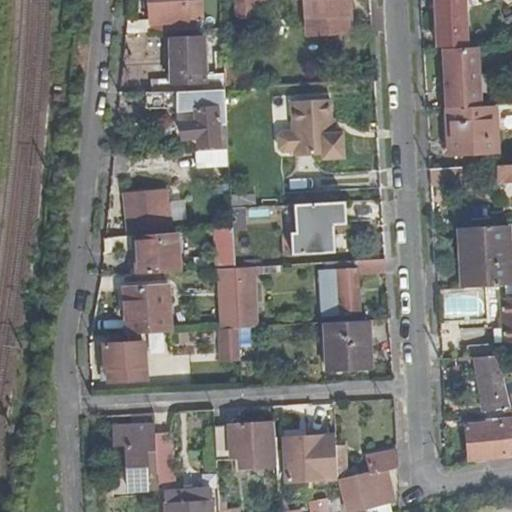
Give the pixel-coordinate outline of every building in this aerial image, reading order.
[(186,32),(183,0),(146,0),(148,34),(186,32)] [(237,0),(238,17),(252,17),(251,0),(237,0)] [(352,0),(306,0),(308,34),(354,32),(352,0)] [(463,5),(463,0),(435,0),(438,36),(457,36),(456,5),(463,5)] [(499,7),(496,0),(482,0),(485,11),(499,7)] [(485,31),(484,45),(511,43),(511,38),(509,30),(485,31)] [(151,79),(151,92),(226,88),(225,74),(218,74),(200,74),(199,37),(168,38),(169,77),(151,79)] [(478,45),(442,48),(446,107),(447,107),(482,105),(478,45)] [(496,104),(511,103),(511,83),(496,90),(496,104)] [(228,126),(226,88),(151,92),(139,92),(139,107),(177,105),(178,112),(196,112),(196,120),(181,120),(181,136),(197,135),(198,147),(223,146),(222,126),(228,126)] [(280,140),(282,170),(296,169),(296,174),(324,172),(325,175),(346,174),(344,134),(332,134),(331,101),(293,102),(294,133),(285,134),(280,140)] [(482,105),(447,107),(450,154),(497,152),(495,104),(482,105)] [(196,112),(178,112),(181,119),(181,120),(196,120),(196,112)] [(511,163),(502,164),(502,182),(511,181),(511,163)] [(430,167),(432,185),(453,184),(453,166),(430,167)] [(135,233),(155,231),(154,208),(165,207),(165,193),(134,195),(134,205),(124,206),(124,226),(135,226),(135,233)] [(346,202),(295,205),(296,233),(291,233),(292,255),(336,253),(335,226),(347,226),(346,202)] [(264,229),(264,212),(247,212),(249,244),(265,244),(265,240),(272,239),(272,228),(264,229)] [(508,270),(506,225),(461,227),(461,248),(468,248),(470,287),(511,284),(511,278),(509,279),(508,270)] [(236,268),(234,228),(216,230),(218,269),(236,268)] [(139,274),(180,271),(174,233),(135,236),(139,274)] [(132,250),(131,236),(104,238),(106,253),(132,250)] [(386,260),(357,261),(357,269),(321,271),(322,315),(359,313),(357,274),(386,273),(386,260)] [(240,328),(257,327),(253,274),(259,274),(259,267),(236,268),(240,328)] [(240,328),(236,268),(218,269),(222,330),(240,328)] [(126,290),(127,335),(144,334),(172,332),(170,289),(126,290)] [(511,343),(511,300),(501,301),(503,344),(511,343)] [(369,321),(326,323),(328,371),(371,369),(369,321)] [(242,361),(240,328),(222,330),(221,330),(223,362),(242,361)] [(147,381),(144,334),(127,335),(128,346),(121,346),(109,346),(106,347),(107,369),(113,369),(113,382),(147,381)] [(102,383),(113,382),(113,369),(107,369),(106,347),(100,347),(102,383)] [(499,355),(490,356),(493,411),(511,409),(499,355)] [(493,411),(490,356),(476,357),(480,412),(493,411)] [(155,425),(154,415),(132,417),(133,426),(155,425)] [(511,456),(511,423),(467,427),(469,460),(503,457),(503,458),(511,456)] [(215,427),(217,453),(235,453),(236,467),(273,465),(272,444),(277,444),(276,424),(215,427)] [(130,489),(159,488),(156,435),(155,425),(133,426),(115,427),(116,446),(127,446),(130,489)] [(173,434),(156,435),(159,488),(176,487),(173,434)] [(323,437),(325,483),(338,482),(336,436),(323,437)] [(286,439),(289,485),(325,483),(323,437),(286,439)] [(387,473),(398,469),(397,452),(367,462),(372,477),(342,487),(350,511),(367,511),(397,503),(387,473)] [(211,511),(211,493),(166,493),(166,511),(211,511)]
